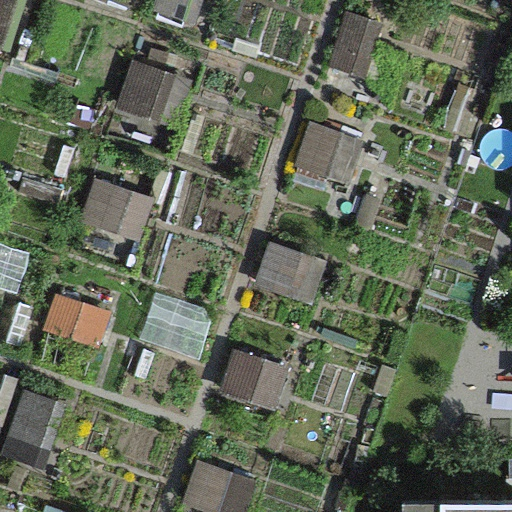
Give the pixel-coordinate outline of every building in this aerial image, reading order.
[(23,0),(0,0),(0,43),(9,46),(23,0)] [(202,0),(156,0),(154,8),(196,20),(202,0)] [(384,20),(346,8),(328,64),(366,76),(384,20)] [(131,57),(115,105),(176,125),(192,77),(131,57)] [(311,118),(296,162),(351,180),(365,136),(311,118)] [(94,174),(80,218),(140,237),(154,193),(94,174)] [(269,238),(255,281),(313,299),(327,256),(269,238)] [(56,291),(44,327),(100,345),(112,309),(56,291)] [(233,346),(221,389),(277,404),(289,362),(233,346)] [(67,402),(24,387),(2,454),(45,468),(67,402)] [(198,456),(183,498),(224,511),(245,511),(258,476),(198,456)]
